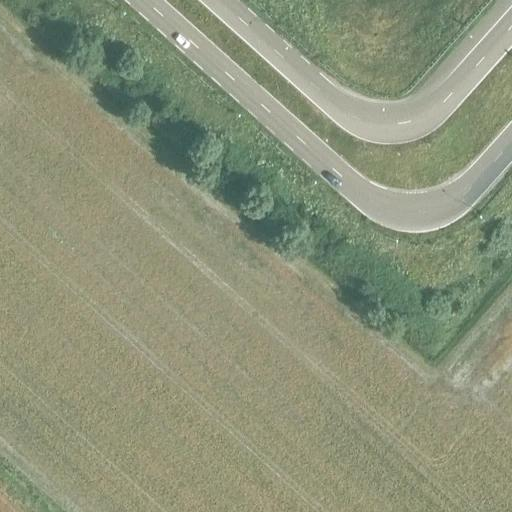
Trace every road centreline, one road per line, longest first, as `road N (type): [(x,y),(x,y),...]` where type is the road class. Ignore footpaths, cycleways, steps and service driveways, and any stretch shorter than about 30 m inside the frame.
road 1 (motorway): [(144,0),(362,196),(388,208),(450,202),(511,140)]
road 2 (motorway): [(511,25),(434,109),(378,125),(331,101),(218,0)]
